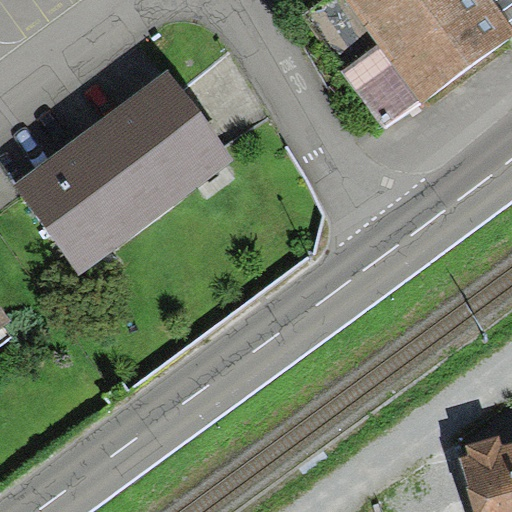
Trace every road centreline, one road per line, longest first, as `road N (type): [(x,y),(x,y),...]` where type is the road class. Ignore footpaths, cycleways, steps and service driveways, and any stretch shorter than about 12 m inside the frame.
road 1 (primary): [(399,246),(37,511)]
road 2 (residential): [(399,246),(230,0)]
road 3 (track): [(317,511),(511,362)]
road 4 (primary): [(511,162),(399,246)]
road 5 (residential): [(99,0),(0,73)]
